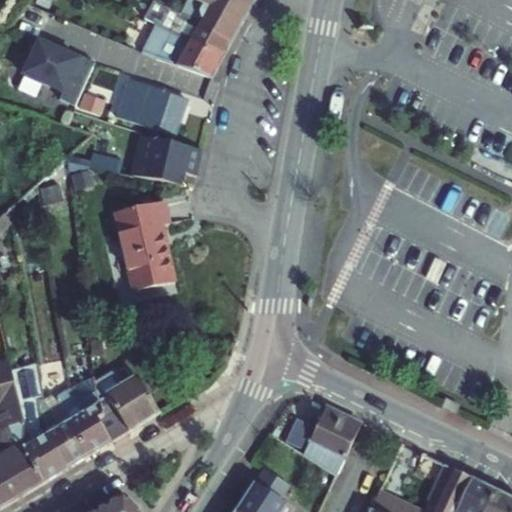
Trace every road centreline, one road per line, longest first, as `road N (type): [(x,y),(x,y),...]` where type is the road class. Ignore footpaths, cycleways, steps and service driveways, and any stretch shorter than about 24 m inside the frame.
road 1 (tertiary): [(269,349),(327,0)]
road 2 (unknown): [(292,197),(218,212),(208,197),(255,16),(267,0)]
road 3 (residential): [(255,387),(43,511)]
road 4 (tertiary): [(399,414),(269,349)]
road 5 (tertiary): [(255,387),(182,511)]
road 6 (tertiary): [(511,470),(399,414)]
